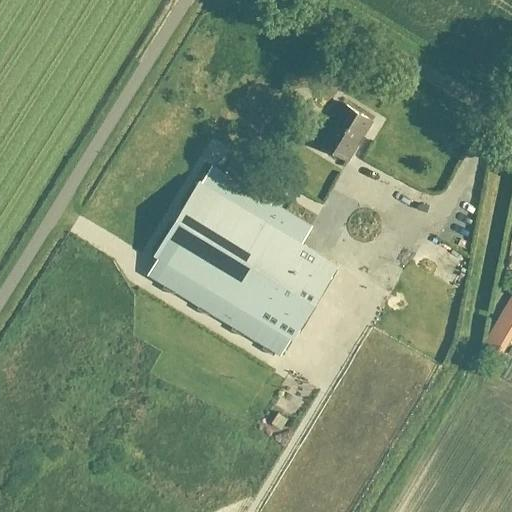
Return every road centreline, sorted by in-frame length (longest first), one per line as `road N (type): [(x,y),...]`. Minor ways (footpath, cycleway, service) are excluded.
road 1 (unclassified): [(0,298),(185,0)]
road 2 (unclassified): [(511,128),(301,0)]
